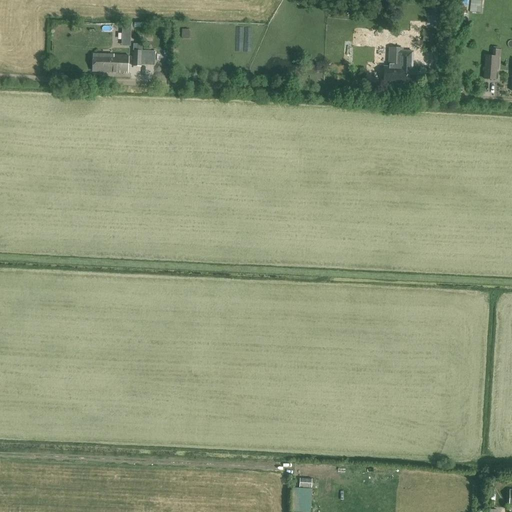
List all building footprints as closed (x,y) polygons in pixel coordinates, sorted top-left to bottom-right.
[(482,11),(481,1),(471,1),(471,11),(482,11)] [(141,67),(141,65),(145,65),(146,45),(140,45),(140,43),(134,42),(134,50),(133,66),(141,67)] [(384,66),(383,83),(415,84),(415,67),(412,67),(412,51),(401,51),(402,48),(389,48),(389,67),(384,66)] [(501,57),(501,50),(493,49),(493,56),(485,56),(483,79),(495,79),(497,57),(501,57)] [(128,73),(129,56),(102,55),(101,72),(110,72),(110,71),(113,71),(113,72),(119,72),(119,73),(128,73)] [(312,479),(300,478),(299,486),(311,487),(312,479)]
